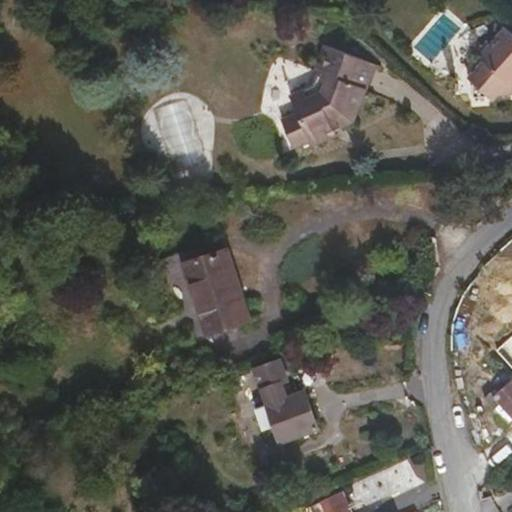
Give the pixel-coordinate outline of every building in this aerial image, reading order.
[(511,33),(489,58),(489,65),(475,82),(480,87),(481,102),(497,101),(503,106),(509,100),(511,99),(511,33)] [(361,130),(383,72),(331,51),(321,77),(325,80),(322,90),(299,101),(305,117),(291,123),(302,153),(317,147),(318,152),(344,142),(343,137),(361,130)] [(183,180),(208,175),(206,165),(181,171),(183,180)] [(286,327),(263,257),(220,270),(244,340),(286,327)] [(511,414),(511,352),(498,366),(511,380),(506,385),(503,381),(485,398),(495,409),(501,403),(511,414)] [(318,430),(306,393),(292,397),(288,398),(284,383),(289,382),(282,361),(255,370),(268,405),(276,427),(282,443),(318,430)] [(276,427),(268,405),(255,410),(263,431),(276,427)] [(349,511),(340,490),(319,499),(324,511),(349,511)]
